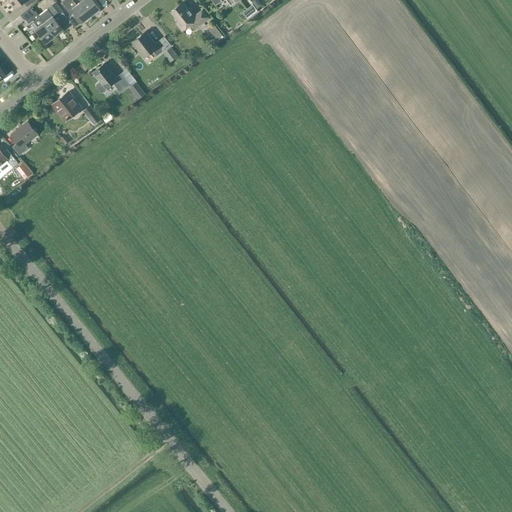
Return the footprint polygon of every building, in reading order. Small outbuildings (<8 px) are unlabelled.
[(8,0),(15,8),(23,2),(27,6),(34,0),(8,0)] [(83,22),(91,15),(81,1),(76,5),(71,0),(63,0),(60,3),(70,15),(74,11),(83,22)] [(79,0),(81,1),(91,15),(100,8),(93,0),(79,0)] [(194,29),(208,18),(202,10),(195,16),(184,2),(171,11),(179,21),(176,23),(181,30),(190,24),(194,29)] [(258,10),(253,4),(243,12),(247,18),(258,10)] [(39,15),(54,36),(63,29),(55,19),(60,15),(52,5),(39,15)] [(29,24),(34,20),(39,26),(35,29),(46,43),(54,36),(39,15),(35,11),(34,12),(30,7),(20,15),(24,20),(25,19),(29,24)] [(222,35),(214,25),(208,29),(217,40),(222,35)] [(156,56),(162,52),(146,31),(131,42),(143,57),(152,50),(156,56)] [(163,53),(169,61),(177,55),(171,47),(163,53)] [(93,72),(100,81),(96,84),(96,87),(100,92),(102,92),(106,90),(106,88),(112,83),(119,91),(129,83),(121,73),(115,78),(104,63),(93,72)] [(136,82),(129,87),(138,99),(145,94),(136,82)] [(65,120),(81,107),(68,91),(52,105),(65,120)] [(84,110),(94,124),(101,118),(90,105),(84,110)] [(25,144),(37,134),(27,122),(11,134),(17,142),(12,147),(19,155),(28,148),(25,144)] [(13,167),(18,163),(6,149),(2,153),(0,150),(0,165),(7,160),(13,167)] [(31,172),(23,163),(16,168),(24,178),(31,172)]
